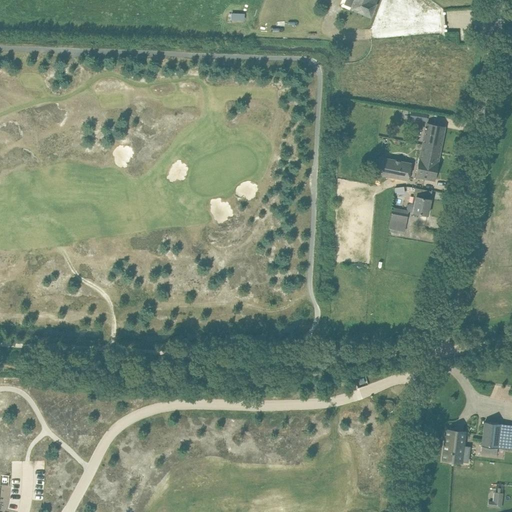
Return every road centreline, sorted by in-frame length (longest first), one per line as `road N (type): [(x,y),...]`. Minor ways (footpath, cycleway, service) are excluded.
road 1 (tertiary): [(397,511),(502,0)]
road 2 (track): [(0,339),(217,356),(428,351)]
